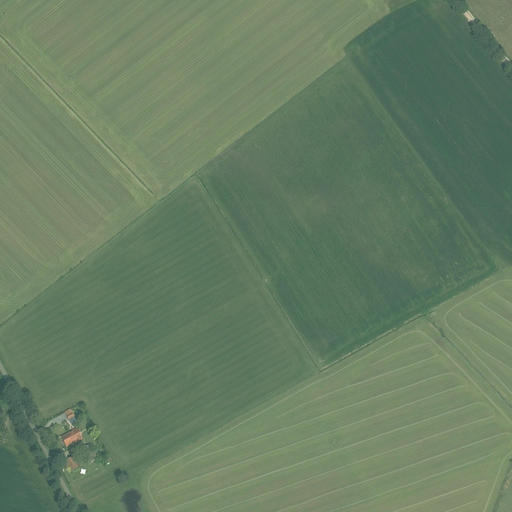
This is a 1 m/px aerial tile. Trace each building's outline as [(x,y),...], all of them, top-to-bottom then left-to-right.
[(72,412),(66,415),(69,422),(75,418),(72,412)] [(70,432),(76,443),(83,439),(77,429),(70,432)] [(73,444),(76,443),(70,432),(68,434),(61,438),(66,447),(73,444)] [(87,464),(96,460),(89,445),(80,450),(87,464)] [(69,473),(79,468),(73,457),(64,462),(69,473)]
